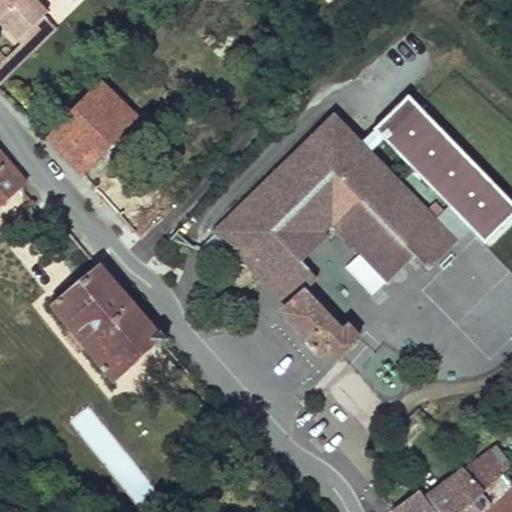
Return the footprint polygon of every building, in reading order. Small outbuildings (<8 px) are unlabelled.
[(0,0),(0,23),(17,42),(44,18),(48,14),(35,0),(0,0)] [(17,42),(1,56),(14,69),(29,55),(55,31),(44,18),(17,42)] [(0,54),(0,82),(14,69),(1,56),(0,54)] [(97,81),(45,137),(79,176),(134,120),(97,81)] [(511,220),(511,202),(410,97),(375,131),(384,140),(450,208),(471,230),(486,246),(511,220)] [(386,283),(416,258),(439,222),(438,220),(372,152),(362,143),(335,115),(228,216),(210,232),(228,252),(219,260),(252,273),(290,288),(307,270),(301,263),(285,247),(298,235),(324,232),(331,227),(386,283)] [(362,143),(372,152),(384,140),(375,131),(362,143)] [(0,204),(25,182),(0,153),(0,204)] [(111,178),(98,192),(140,239),(154,225),(111,178)] [(439,222),(459,242),(471,230),(450,208),(438,220),(439,222)] [(459,242),(439,222),(416,258),(428,271),(459,242)] [(298,235),(285,247),(301,263),(328,237),(324,232),(298,235)] [(160,345),(96,270),(54,308),(119,381),(160,345)] [(290,288),(252,273),(287,308),(307,290),(316,280),(307,270),(290,288)] [(330,355),(340,364),(348,358),(363,340),(349,325),(343,331),(307,290),(287,308),(278,316),(297,335),(324,362),(330,355)] [(354,373),(389,407),(411,384),(376,350),(354,373)] [(511,384),(502,395),(511,404),(511,384)] [(487,455),(427,497),(437,511),(460,511),(469,505),(474,511),(492,511),(509,500),(511,496),(511,489),(502,474),(509,467),(497,449),(487,455)] [(420,488),(394,507),(398,511),(474,511),(469,505),(460,511),(437,511),(427,497),(420,488)] [(510,511),(511,511),(511,503),(509,500),(492,511),(510,511)]
